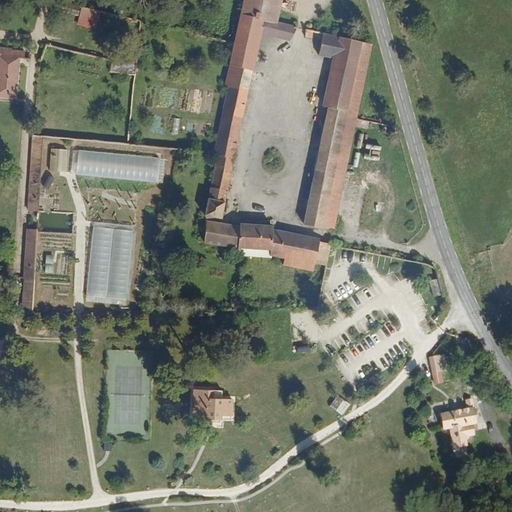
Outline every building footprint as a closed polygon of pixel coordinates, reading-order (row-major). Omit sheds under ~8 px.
[(234,0),(231,14),(267,22),(271,0),(234,0)] [(93,14),(46,2),(44,10),(68,15),(67,26),(89,31),(93,14)] [(231,14),(216,86),(219,88),(204,154),(208,154),(194,214),(195,244),(228,249),(227,258),(232,258),(261,261),(262,258),(275,260),(274,268),(304,276),(304,273),(316,276),(321,246),(265,232),(265,228),(232,224),(231,229),(204,225),(205,219),(212,220),(253,30),(282,36),(284,26),(267,22),(231,14)] [(308,31),(298,29),(297,37),(306,39),(308,31)] [(353,42),(314,33),(309,54),(324,59),(313,106),(318,107),(294,225),(324,231),(349,114),(353,115),(355,102),(341,98),(353,42)] [(0,91),(9,92),(11,60),(11,51),(0,51),(0,91)] [(111,72),(135,73),(136,62),(111,61),(111,72)] [(190,136),(193,120),(186,119),(184,135),(190,136)] [(27,138),(15,283),(26,283),(27,273),(29,248),(31,235),(39,139),(27,138)] [(369,146),(368,159),(381,160),(381,146),(369,146)] [(51,148),(50,171),(66,172),(68,149),(51,148)] [(92,162),(70,160),(68,174),(91,177),(92,162)] [(40,233),(73,233),(72,212),(40,213),(40,233)] [(92,227),(88,297),(129,299),(133,230),(92,227)] [(31,235),(29,248),(60,250),(61,238),(31,235)] [(46,254),(45,273),(53,273),(54,254),(46,254)] [(27,273),(26,283),(26,286),(57,289),(58,276),(27,273)] [(437,279),(429,281),(433,296),(442,294),(437,279)] [(15,283),(13,318),(24,316),(26,286),(26,283),(15,283)] [(431,308),(439,306),(437,298),(429,299),(431,308)] [(426,389),(434,388),(441,388),(439,370),(424,373),(426,389)] [(434,399),(434,388),(426,389),(426,400),(434,399)] [(203,402),(203,393),(184,392),(183,418),(197,418),(197,423),(211,424),(211,419),(222,420),(223,402),(213,402),(203,402)] [(213,393),(203,393),(203,402),(213,402),(213,393)] [(330,407),(342,415),(350,404),(338,395),(330,407)] [(465,426),(472,425),(466,400),(462,401),(463,413),(450,415),(449,408),(446,406),(425,408),(426,424),(435,423),(436,432),(443,431),(446,452),(460,451),(458,436),(467,435),(465,426)]
